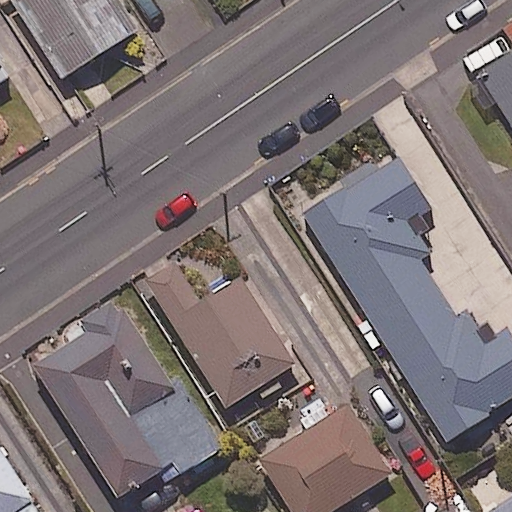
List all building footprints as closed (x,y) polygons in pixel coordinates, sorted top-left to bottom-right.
[(135,25),(118,0),(19,0),(65,71),(135,25)] [(511,44),(479,65),(511,119),(511,44)] [(0,81),(11,74),(0,57),(0,81)] [(464,301),(451,309),(418,256),(431,248),(421,231),(430,226),(424,217),(433,212),(394,151),(300,210),(443,438),(511,394),(511,339),(504,327),(488,338),(464,301)] [(200,300),(175,262),(144,283),(226,405),(295,359),(238,275),(200,300)] [(168,379),(120,304),(31,361),(117,496),(158,470),(164,479),(220,444),(175,374),(168,379)] [(326,511),(390,472),(347,402),(259,456),(293,511),(326,511)] [(38,511),(0,450),(0,511),(38,511)] [(511,511),(511,500),(495,511),(511,511)]
